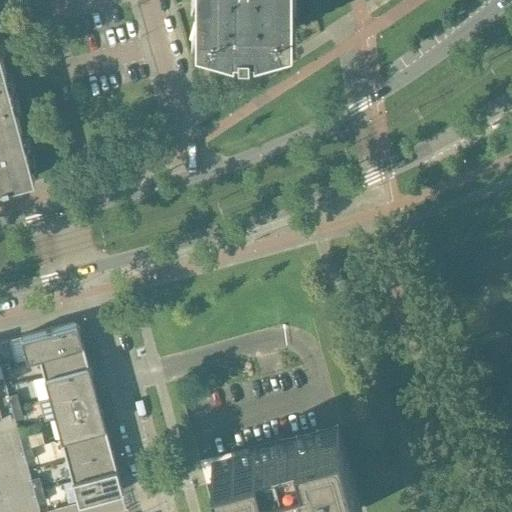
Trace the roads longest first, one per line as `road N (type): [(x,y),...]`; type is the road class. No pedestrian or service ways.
road 1 (secondary): [(83,271),(387,173),(511,99)]
road 2 (secondary): [(504,0),(373,98),(295,139),(198,175)]
road 3 (residential): [(154,511),(83,271)]
road 4 (residential): [(198,175),(147,0)]
road 5 (secondary): [(198,175),(65,210)]
